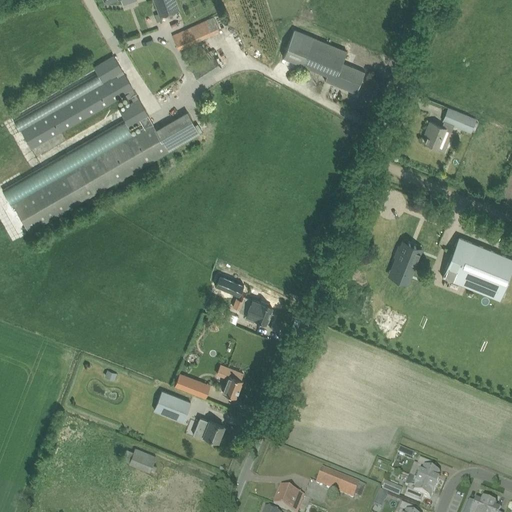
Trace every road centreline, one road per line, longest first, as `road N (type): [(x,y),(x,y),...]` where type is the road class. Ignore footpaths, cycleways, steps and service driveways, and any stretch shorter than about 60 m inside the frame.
road 1 (unclassified): [(232,511),(368,160)]
road 2 (unclassified): [(368,160),(432,0)]
road 3 (unclassified): [(511,216),(368,160)]
